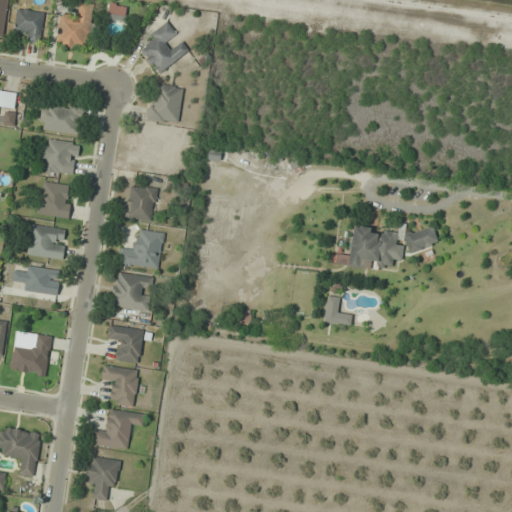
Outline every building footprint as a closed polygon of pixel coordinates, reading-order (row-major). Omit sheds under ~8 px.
[(93,3),(78,2),(76,18),(58,17),(56,45),(89,49),(93,3)] [(127,6),(110,2),(108,13),(125,16),(127,6)] [(24,40),(41,41),(43,11),(16,9),(15,29),(24,30),(24,40)] [(189,49),(182,40),(172,49),(166,43),(177,34),(167,22),(137,49),(159,74),(189,49)] [(178,123),(182,87),(153,83),(149,120),(178,123)] [(39,129),(80,134),(83,107),(42,102),(39,129)] [(79,143),(43,138),(40,159),(47,160),(45,171),(74,175),(79,143)] [(218,160),(220,152),(210,150),(208,157),(218,160)] [(72,186),(42,182),(38,213),(67,217),(72,186)] [(156,188),(129,185),(126,218),(153,221),(156,188)] [(62,259),(64,245),(63,245),(65,229),(31,225),(27,255),(62,259)] [(352,226),(348,265),(392,269),(393,259),(402,260),(403,245),(395,244),(396,231),(352,226)] [(408,251),(438,245),(434,227),(404,233),(408,251)] [(117,262),(158,269),(164,233),(136,229),(133,248),(120,246),(117,262)] [(57,295),(61,268),(26,263),(25,272),(13,270),(12,279),(23,281),(22,290),(57,295)] [(148,311),(150,296),(143,295),(144,287),(152,288),(153,277),(115,272),(110,306),(148,311)] [(338,313),(340,296),(327,295),(323,321),(350,325),(351,314),(338,313)] [(253,320),(244,309),(234,317),(242,328),(253,320)] [(139,363),(144,329),(109,325),(107,337),(116,338),(114,359),(139,363)] [(47,376),(52,336),(34,333),(32,350),(13,348),(10,371),(47,376)] [(138,369),(102,365),(101,379),(111,380),(108,403),(134,406),(138,369)] [(91,445),(128,450),(132,423),(143,424),(144,413),(107,408),(104,427),(93,426),(91,445)] [(41,432),(0,426),(0,447),(4,448),(3,457),(20,459),(18,474),(35,476),(41,432)] [(120,460),(90,456),(86,485),(95,486),(93,498),(106,500),(107,488),(116,489),(120,460)]
